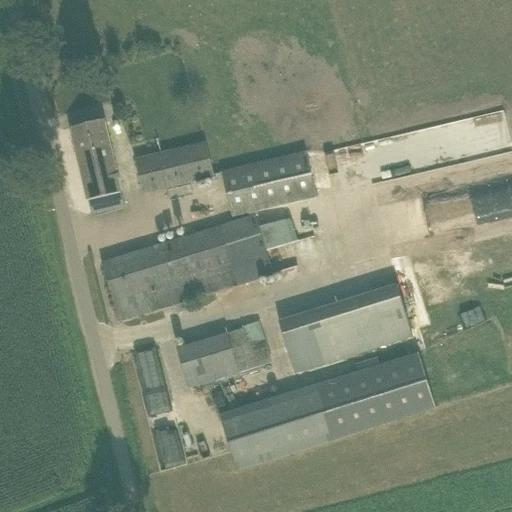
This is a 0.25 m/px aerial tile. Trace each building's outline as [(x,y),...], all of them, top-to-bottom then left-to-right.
[(71,128),(92,215),(125,207),(104,120),(71,128)] [(143,193),(214,177),(206,142),(135,159),(143,193)] [(120,323),(274,275),(266,251),(294,242),(287,220),(259,228),(255,215),(257,215),(256,213),(317,199),(306,153),(222,173),(233,218),(249,215),(250,219),(102,263),(120,323)] [(511,184),(353,217),(360,249),(511,217),(511,184)] [(278,324),(295,376),(413,340),(397,287),(278,324)] [(273,364),(261,326),(178,350),(190,389),(273,364)] [(219,417),(237,474),(436,412),(418,355),(219,417)]
